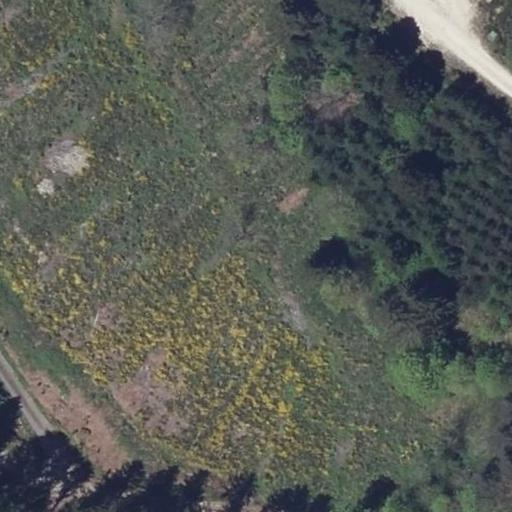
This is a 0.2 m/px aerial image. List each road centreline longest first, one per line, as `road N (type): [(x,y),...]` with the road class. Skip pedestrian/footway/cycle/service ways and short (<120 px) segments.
road 1 (track): [(282,511),(213,490),(51,470),(97,511)]
road 2 (unclassified): [(0,436),(51,470),(24,362),(0,328)]
road 3 (track): [(511,91),(402,0)]
